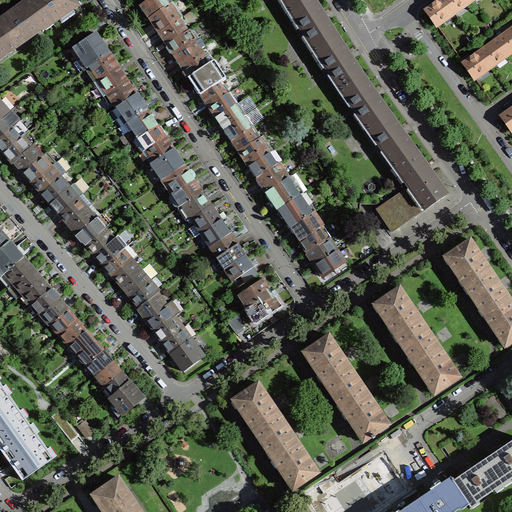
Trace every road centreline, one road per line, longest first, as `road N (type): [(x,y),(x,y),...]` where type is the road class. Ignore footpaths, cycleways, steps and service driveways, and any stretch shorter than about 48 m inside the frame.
road 1 (residential): [(104,0),(313,309)]
road 2 (residential): [(0,189),(180,399)]
road 3 (tertiary): [(476,199),(364,35)]
road 4 (residential): [(16,509),(180,399)]
road 5 (residential): [(313,309),(476,199)]
road 6 (residential): [(180,399),(313,309)]
road 7 (residential): [(511,358),(398,431)]
road 8 (residential): [(403,12),(480,118)]
